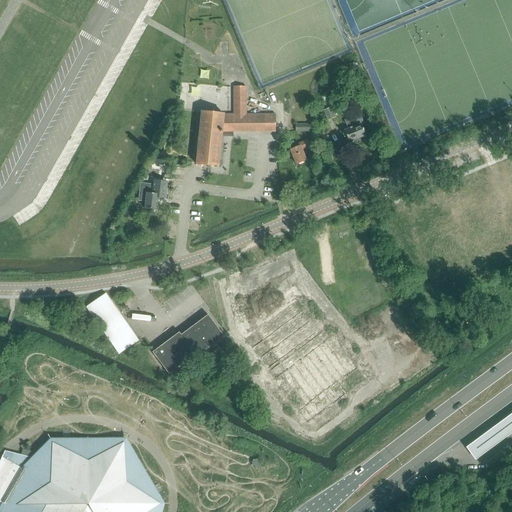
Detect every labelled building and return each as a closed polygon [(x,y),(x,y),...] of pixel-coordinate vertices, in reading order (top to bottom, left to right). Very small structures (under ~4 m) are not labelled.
[(223,119),(223,114),(201,112),(196,164),(218,167),(222,133),(222,132),(275,132),(275,115),(264,115),(264,119),(246,119),(245,87),(233,87),(233,119),(223,119)] [(328,120),(335,117),(331,107),(326,109),(323,110),(328,120)] [(349,143),(351,142),(352,143),(355,142),(354,140),(365,136),(360,124),(341,132),(344,138),(346,137),(349,143)] [(290,151),(296,165),(306,160),(302,150),(310,147),(307,140),(297,145),(298,147),(290,151)] [(158,194),(153,194),(146,193),(144,209),(157,210),(158,194)] [(89,312),(118,350),(130,341),(101,303),(89,312)] [(152,353),(168,374),(194,355),(196,357),(224,337),(208,315),(181,335),(179,332),(152,353)] [(511,433),(511,413),(466,448),(475,461),(511,433)] [(5,451),(3,454),(0,460),(0,511),(162,511),(165,505),(126,439),(50,439),(31,458),(5,451)]
